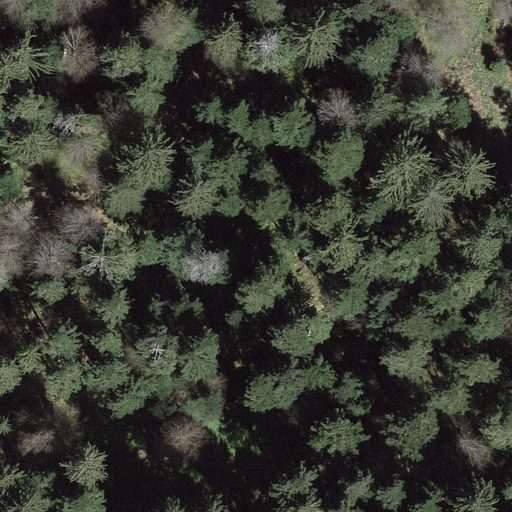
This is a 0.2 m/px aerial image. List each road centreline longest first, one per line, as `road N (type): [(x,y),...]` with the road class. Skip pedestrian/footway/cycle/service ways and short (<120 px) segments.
road 1 (track): [(511,467),(0,449)]
road 2 (track): [(204,0),(197,72),(168,119),(0,215)]
road 3 (track): [(197,72),(347,0)]
